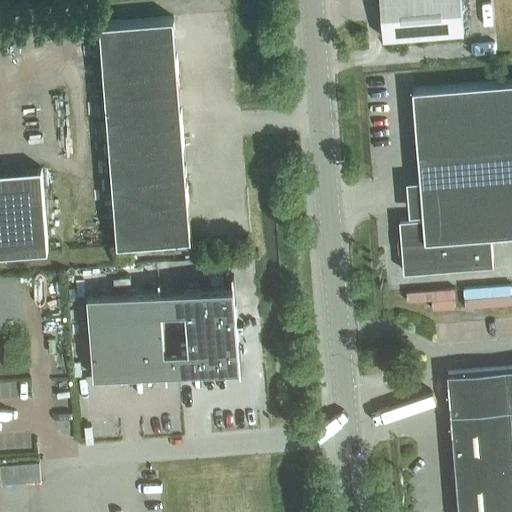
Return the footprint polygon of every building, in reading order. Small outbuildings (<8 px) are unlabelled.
[(380,0),(384,38),(464,32),(461,0),(380,0)] [(105,79),(178,73),(174,17),(100,23),(105,79)] [(109,134),(183,128),(178,73),(105,79),(109,134)] [(404,272),(494,264),(491,235),(511,233),(511,81),(413,89),(418,152),(424,217),(400,219),(404,272)] [(114,189),(187,183),(183,128),(109,134),(114,189)] [(0,253),(48,250),(42,168),(0,171),(0,253)] [(187,183),(114,189),(118,244),(124,244),(125,264),(165,261),(165,257),(144,258),(143,242),(192,238),(187,183)] [(233,284),(173,289),(174,311),(186,310),(189,348),(177,349),(179,370),(240,365),(240,374),(241,374),(238,325),(244,325),(243,324),(237,324),(234,275),(232,275),(233,284)] [(165,350),(162,312),(174,311),(173,289),(161,290),(160,281),(159,281),(159,290),(88,296),(94,377),(166,371),(167,380),(168,380),(167,371),(179,370),(177,349),(165,350)] [(511,511),(511,369),(448,375),(459,511),(511,511)] [(39,462),(0,465),(0,472),(1,483),(41,480),(39,462)]
